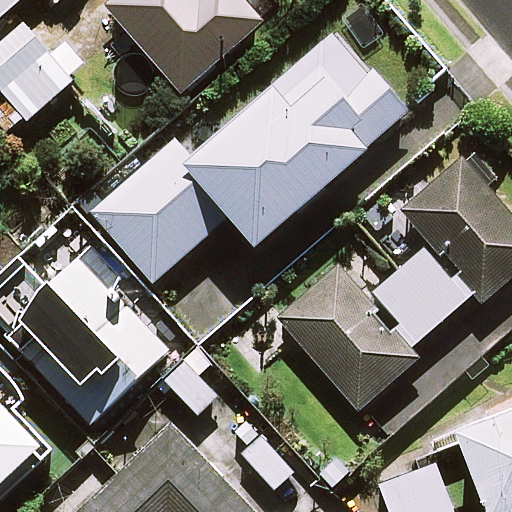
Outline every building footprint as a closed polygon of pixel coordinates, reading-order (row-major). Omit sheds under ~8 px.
[(0,0),(0,21),(24,0),(0,0)] [(269,24),(247,0),(120,0),(110,8),(184,96),(269,24)] [(0,124),(10,137),(40,113),(76,84),(29,26),(0,49),(0,124)] [(412,121),(338,36),(227,132),(211,113),(94,215),(155,286),(234,218),(262,251),(412,121)] [(511,280),(511,215),(467,162),(404,215),(389,197),(359,221),(402,273),(374,297),(347,265),(282,320),(361,412),(421,361),(412,350),(478,294),(486,303),(511,280)] [(88,256),(50,291),(25,263),(0,285),(0,323),(94,426),(176,351),(88,256)] [(221,394),(188,359),(166,379),(199,415),(221,394)] [(116,476),(164,429),(141,406),(93,452),(116,476)] [(0,501),(46,457),(0,408),(0,501)] [(511,511),(511,418),(463,437),(491,511),(511,511)] [(254,511),(175,427),(82,511),(254,511)] [(456,511),(439,467),(383,488),(392,511),(456,511)]
